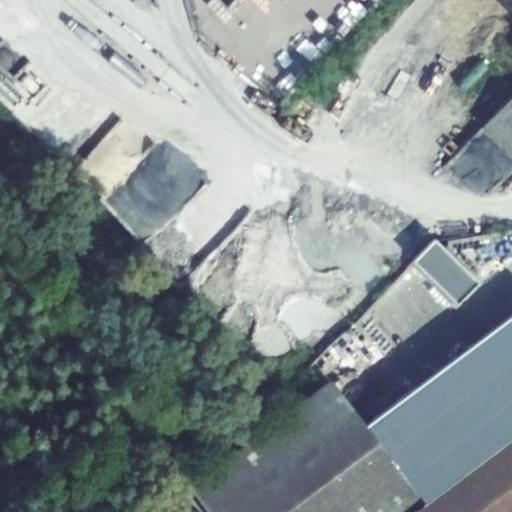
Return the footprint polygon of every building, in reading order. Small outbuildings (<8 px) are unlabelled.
[(511,0),(494,0),(511,17),(511,94),(483,125),(511,153),(511,0)] [(137,165),(103,190),(140,240),(203,193),(182,164),(169,174),(133,125),(117,137),(137,165)] [(434,239),(414,258),(456,302),(478,282),(434,239)] [(189,486),(208,511),(412,511),(511,437),(511,311),(364,423),(331,378),(189,486)] [(511,511),(511,437),(412,511),(511,511)]
